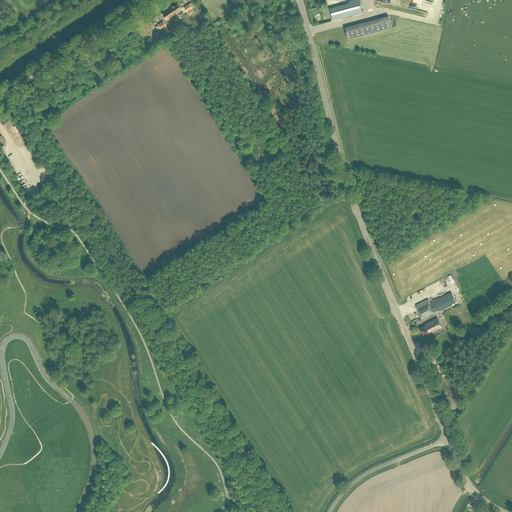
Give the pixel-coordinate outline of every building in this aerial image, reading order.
[(332,20),(362,13),(358,0),(350,0),(348,1),(348,3),(329,8),(332,20)] [(424,2),(422,8),(428,10),(430,4),(424,2)] [(189,3),(184,6),(188,13),(193,9),(192,9),(189,4),(189,3)] [(169,8),(173,15),(181,10),(177,4),(173,7),(172,6),(169,8)] [(167,19),(173,15),(169,8),(162,13),(167,19)] [(346,38),(389,29),(387,17),(344,26),(346,38)] [(163,21),(158,24),(162,30),(165,28),(165,27),(166,26),(163,21)] [(456,302),(451,292),(430,302),(428,298),(415,305),(422,319),(435,313),(434,312),(438,310),(438,311),(456,302)] [(432,332),(442,327),(437,317),(424,323),(425,325),(419,328),(423,335),(431,331),(432,332)] [(450,408),(456,406),(445,373),(441,374),(437,360),(433,361),(441,385),(438,386),(441,392),(444,391),(450,408)]
